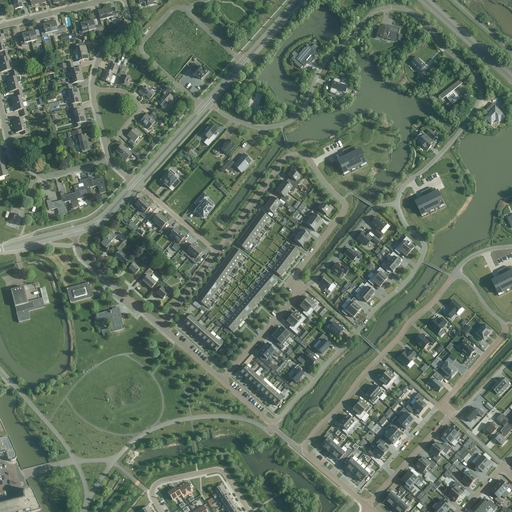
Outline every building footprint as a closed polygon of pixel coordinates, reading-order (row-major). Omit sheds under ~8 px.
[(25,0),(13,0),(15,9),(23,7),(22,1),(25,0)] [(112,14),(111,7),(104,9),(107,19),(111,18),(112,20),(117,19),(117,18),(121,17),(119,13),(116,13),(112,14)] [(102,20),(107,19),(104,9),(98,11),(101,23),(103,22),(102,20)] [(100,31),(98,26),(95,27),(93,20),(87,22),(89,32),(94,30),(94,33),(100,31)] [(49,23),(52,33),(56,32),(57,34),(62,33),(62,32),(61,28),(61,27),(57,28),(56,21),(49,23)] [(85,33),(89,32),(87,22),(80,23),(82,30),(78,31),(80,36),(85,35),(85,33)] [(47,34),(52,33),(49,23),(43,24),(44,31),(41,32),(43,37),(48,36),(47,34)] [(379,26),(376,38),(377,36),(380,37),(381,38),(381,37),(383,38),(384,36),(391,38),(390,41),(396,42),(400,29),(388,26),(387,28),(384,27),(379,26)] [(29,32),(31,42),(35,41),(36,43),(42,42),(40,36),(37,37),(35,30),(29,32)] [(27,43),(31,42),(29,32),(22,34),(24,40),(20,41),(22,47),(27,45),(27,43)] [(3,55),(9,53),(7,48),(5,49),(4,44),(0,45),(0,52),(2,52),(3,55)] [(77,55),(87,53),(86,46),(79,48),(78,45),(73,46),(74,51),(76,51),(77,55)] [(299,56),(296,60),(304,67),(312,57),(313,58),(316,54),(312,50),(312,49),(308,46),(305,49),(305,48),(298,55),(299,56)] [(0,65),(9,64),(8,59),(10,59),(9,53),(3,55),(4,58),(0,59),(0,65)] [(77,62),(89,59),(87,53),(77,55),(75,56),(77,62)] [(411,62),(410,64),(413,66),(420,72),(426,66),(416,57),(411,62)] [(9,64),(0,65),(0,70),(0,73),(13,70),(12,68),(10,68),(9,64)] [(113,74),(116,75),(119,66),(112,64),(110,71),(105,69),(102,80),(105,81),(105,82),(110,83),(113,74)] [(195,64),(191,68),(195,72),(193,74),(197,78),(197,77),(201,80),(205,76),(206,75),(208,74),(207,73),(208,72),(204,69),(202,68),(201,69),(195,64)] [(73,77),(82,75),(81,68),(74,70),(73,67),(68,68),(69,73),(71,73),(73,77)] [(127,87),(130,78),(125,76),(126,73),(127,70),(121,68),(120,71),(118,77),(122,78),(120,85),(127,87)] [(425,71),(419,78),(422,80),(423,81),(428,74),(425,71)] [(8,86),(22,82),(20,76),(19,76),(18,73),(12,74),(13,78),(6,79),(8,86)] [(72,84),(84,81),(82,75),(73,77),(74,82),(71,82),(72,84)] [(334,78),(329,93),(336,95),(337,90),(342,92),(344,86),(339,84),(340,80),(334,78)] [(19,88),(18,83),(22,82),(8,86),(10,92),(16,91),(17,94),(23,92),(21,87),(19,88)] [(454,85),(442,94),(445,97),(446,96),(447,97),(453,104),(452,105),(453,105),(460,99),(454,92),(454,93),(453,92),(457,88),(454,85)] [(147,88),(144,86),(139,92),(144,97),(145,96),(150,100),(156,94),(148,87),(147,88)] [(170,92),(165,87),(161,92),(165,96),(161,100),(158,103),(164,109),(169,103),(172,106),(175,101),(172,99),(173,98),(169,94),(170,92)] [(70,98),(80,96),(79,90),(72,91),(71,88),(65,89),(67,95),(69,94),(70,98)] [(13,105),(23,103),(22,98),(24,98),(23,92),(17,94),(18,97),(11,99),(13,105)] [(70,109),(76,107),(75,104),(82,102),(80,96),(70,98),(72,104),(69,104),(70,109)] [(22,113),(28,112),(26,107),(24,107),(23,103),(13,105),(14,112),(21,110),(22,113)] [(490,113),(485,118),(491,125),(496,120),(498,118),(501,121),(505,117),(499,111),(500,110),(493,103),(489,108),(492,111),(490,113)] [(75,118),(85,115),(83,109),(77,111),(76,107),(70,109),(72,114),(74,113),(75,118)] [(158,116),(154,113),(151,116),(152,116),(150,118),(147,115),(140,122),(149,129),(155,122),(153,120),(155,119),(158,116)] [(75,128),(81,127),(80,123),(87,122),(85,115),(75,118),(76,122),(74,123),(75,128)] [(14,127),(24,124),(23,120),(25,119),(25,117),(12,120),(14,127)] [(24,124),(14,127),(16,133),(22,132),(23,135),(29,134),(28,128),(25,129),(24,124)] [(211,125),(202,134),(208,139),(204,143),(208,146),(214,139),(212,137),(217,130),(211,125)] [(143,136),(135,129),(133,131),(133,130),(128,136),(135,142),(140,137),(141,138),(143,136)] [(82,136),(81,130),(72,132),(74,139),(78,138),(82,153),(90,151),(89,143),(92,142),(90,134),(82,136)] [(434,139),(437,136),(431,131),(428,134),(434,139)] [(433,142),(426,136),(419,143),(422,146),(421,146),(424,149),(425,148),(427,151),(430,148),(429,146),(433,142)] [(234,146),(228,140),(222,147),(219,144),(213,152),(217,156),(222,151),(226,155),(234,146)] [(120,156),(126,161),(132,154),(122,145),(116,151),(121,155),(120,156)] [(348,156),(338,161),(344,174),(366,163),(360,150),(357,151),(354,146),(345,150),(348,156)] [(0,177),(9,176),(2,148),(0,148),(0,177)] [(138,158),(141,155),(134,148),(131,151),(138,158)] [(241,173),(251,161),(244,154),(235,164),(233,162),(225,171),(228,174),(229,172),(231,173),(235,168),(241,173)] [(210,169),(204,163),(202,166),(208,172),(210,169)] [(292,183),(297,187),(301,182),(298,180),(300,177),(296,174),(298,171),(294,168),(293,171),(292,171),(288,176),(294,180),(292,183)] [(160,181),(169,189),(172,186),(175,189),(180,183),(177,180),(179,178),(170,170),(160,181)] [(90,188),(98,186),(100,194),(106,192),(103,178),(93,180),(92,177),(87,179),(88,179),(89,186),(90,188)] [(84,187),(79,188),(79,185),(74,186),(76,193),(76,196),(76,195),(77,199),(86,197),(87,201),(93,200),(90,188),(89,186),(88,179),(83,180),(84,187)] [(297,187),(292,183),(290,186),(284,182),(280,187),(289,193),(291,190),(293,192),(297,187)] [(286,196),(289,193),(280,187),(276,192),(282,196),(280,199),(285,203),(289,198),(286,196)] [(182,188),(177,195),(180,197),(179,198),(182,201),(183,200),(186,203),(188,200),(191,202),(196,197),(190,191),(188,193),(182,188)] [(426,198),(416,203),(423,216),(444,205),(438,192),(436,193),(433,188),(424,192),(426,198)] [(76,193),(66,196),(65,192),(60,194),(62,201),(63,203),(71,201),(73,209),(79,207),(77,199),(76,195),(76,196),(76,193)] [(208,198),(204,194),(195,204),(199,208),(196,211),(199,214),(200,215),(199,216),(202,218),(202,217),(203,218),(209,211),(210,212),(213,209),(212,209),(212,208),(205,202),(208,198)] [(282,208),(283,206),(272,198),(269,203),(277,209),(279,206),(282,208)] [(140,210),(146,203),(141,199),(137,204),(134,202),(130,206),(135,210),(137,207),(140,210)] [(62,201),(52,203),(52,200),(47,201),(49,211),(57,208),(60,217),(66,215),(63,203),(62,201)] [(144,219),(148,214),(146,212),(151,207),(146,203),(140,210),(142,212),(140,215),(144,219)] [(273,214),(277,209),(269,203),(265,208),(273,214)] [(303,203),(298,210),(301,213),(307,206),(303,203)] [(332,207),(328,205),(326,207),(322,204),(320,207),(317,205),(313,210),(318,214),(320,211),(326,215),(330,210),(332,207)] [(271,226),(267,223),(270,218),(260,212),(256,218),(265,225),(269,228),(271,226)] [(318,226),(322,221),(311,212),(310,215),(312,217),(310,220),(318,226)] [(152,217),(147,222),(152,226),(154,223),(157,225),(163,218),(159,214),(154,219),(152,217)] [(129,220),(123,215),(121,218),(127,223),(129,220)] [(371,224),(381,232),(386,225),(377,217),(371,224)] [(161,234),(166,229),(163,227),(168,222),(163,218),(157,225),(162,229),(159,232),(161,234)] [(262,229),(265,225),(256,218),(251,224),(261,231),(265,234),(266,232),(262,229)] [(314,231),(318,226),(310,220),(306,225),(314,231)] [(257,236),(261,231),(251,224),(246,231),(256,238),(260,241),(261,239),(257,236)] [(306,242),(310,236),(304,232),(306,229),(301,226),(298,230),(300,232),(298,235),(306,242)] [(174,240),(180,233),(176,229),(171,234),(169,232),(165,237),(167,239),(170,236),(174,240)] [(383,235),(377,229),(373,233),(380,239),(383,235)] [(253,242),(256,238),(246,231),(242,237),(251,244),(255,247),(257,245),(253,242)] [(101,244),(107,249),(111,245),(113,247),(114,246),(111,243),(116,237),(121,241),(124,237),(119,233),(116,236),(112,232),(101,244)] [(358,239),(366,246),(371,239),(363,232),(358,239)] [(179,249),(183,245),(180,243),(185,237),(180,233),(174,240),(177,242),(174,245),(179,249)] [(302,247),(306,242),(298,235),(296,238),(293,236),(289,241),(294,245),(296,242),(302,247)] [(372,240),(378,245),(381,241),(375,236),(372,240)] [(248,249),(251,244),(242,237),(237,244),(247,251),(247,250),(251,253),(252,252),(248,249)] [(400,244),(410,252),(414,248),(409,244),(411,241),(406,237),(400,244)] [(192,255),(198,248),(193,244),(188,250),(186,248),(182,252),(184,254),(187,251),(192,255)] [(401,253),(406,257),(410,252),(400,244),(395,251),(399,255),(401,253)] [(282,248),(286,251),(295,259),(300,252),(290,245),(287,249),(283,246),(282,248)] [(196,265),(200,260),(198,258),(202,253),(198,248),(192,255),(196,259),(193,262),(196,265)] [(244,263),(240,260),(243,255),(234,248),(229,255),(239,262),(243,265),(244,263)] [(357,252),(355,254),(349,249),(344,254),(353,262),(358,256),(361,259),(363,256),(357,252)] [(115,256),(124,264),(129,259),(120,251),(115,256)] [(291,265),(295,259),(286,251),(282,255),(278,252),(277,254),(281,257),(291,265)] [(390,261),(397,268),(401,263),(396,259),(398,257),(393,253),(387,260),(389,262),(390,261)] [(135,274),(140,269),(135,265),(139,261),(142,257),(138,254),(130,263),(132,265),(129,269),(135,274)] [(235,266),(239,262),(229,255),(224,261),(234,268),(238,271),(239,269),(235,266)] [(286,271),(291,265),(281,257),(278,262),(274,258),(272,260),(276,263),(286,271)] [(231,273),(234,268),(224,261),(220,268),(229,274),(233,277),(235,275),(231,273)] [(393,272),(397,268),(390,261),(389,262),(386,266),(383,264),(381,266),(386,271),(388,268),(393,272)] [(281,277),(286,271),(276,263),(273,268),(269,264),(268,266),(272,269),(272,270),(281,277)] [(336,264),(331,269),(334,272),(333,273),(336,275),(337,274),(339,276),(342,279),(345,275),(349,270),(345,267),(343,269),(336,264)] [(503,276),(493,281),(499,294),(511,287),(511,270),(510,266),(501,270),(503,276)] [(226,279),(229,274),(220,268),(215,274),(225,281),(229,284),(230,282),(226,279)] [(384,283),(388,279),(383,274),(385,272),(380,268),(374,275),(384,283)] [(147,276),(143,281),(152,289),(157,283),(156,283),(159,280),(154,275),(151,278),(149,277),(153,272),(150,269),(145,274),(147,276)] [(264,279),(273,286),(278,281),(269,273),(265,277),(261,274),(260,275),(264,279)] [(221,285),(225,281),(215,274),(211,280),(220,287),(224,290),(225,288),(221,285)] [(374,275),(368,282),(373,286),(375,283),(380,288),(384,283),(374,275)] [(324,291),(329,295),(331,292),(328,290),(333,284),(325,277),(320,283),(326,289),(324,291)] [(268,292),(273,286),(264,279),(260,283),(256,279),(255,281),(259,284),(268,292)] [(217,292),(220,287),(211,280),(206,287),(215,294),(219,296),(221,295),(217,292)] [(157,294),(163,299),(168,293),(164,289),(167,285),(163,281),(159,286),(162,288),(157,294)] [(93,298),(91,291),(89,283),(67,289),(70,304),(93,298)] [(367,283),(361,290),(371,298),(374,294),(370,290),(372,287),(367,283)] [(263,298),(268,292),(259,284),(255,288),(251,285),(250,287),(254,290),(263,298)] [(28,312),(45,308),(43,299),(28,302),(24,287),(11,290),(15,307),(17,313),(19,323),(30,320),(28,312)] [(212,298),(215,294),(206,287),(201,293),(211,300),(215,303),(216,301),(212,298)] [(258,304),(263,298),(254,290),(250,294),(247,291),(245,293),(249,296),(258,304)] [(371,298),(361,290),(355,297),(360,301),(362,299),(367,303),(371,298)] [(208,304),(211,300),(201,293),(197,299),(206,306),(210,309),(212,307),(208,304)] [(253,309),(258,304),(249,296),(245,300),(242,297),(240,298),(244,302),(253,309)] [(308,298),(304,302),(313,310),(319,304),(315,299),(313,302),(308,298)] [(354,298),(352,301),(348,305),(357,313),(361,309),(356,305),(358,302),(354,298)] [(451,308),(446,313),(451,318),(456,313),(457,314),(462,308),(454,300),(449,306),(451,308)] [(248,315),(253,309),(244,302),(240,306),(237,302),(235,304),(239,307),(248,315)] [(304,302),(300,307),(305,311),(303,313),(307,317),(313,310),(304,302)] [(348,305),(342,312),(347,316),(349,314),(353,318),(357,313),(348,305)] [(243,321),(248,315),(239,307),(236,311),(232,308),(230,310),(234,313),(243,321)] [(103,335),(124,329),(120,316),(118,316),(116,309),(96,315),(99,323),(110,320),(112,328),(102,331),(103,335)] [(238,327),(243,321),(234,313),(231,317),(227,314),(225,316),(229,319),(238,327)] [(299,317),(295,313),(291,317),(300,326),(306,319),(301,315),(299,317)] [(188,327),(194,320),(190,316),(183,323),(188,327)] [(291,317),(287,322),(291,326),(289,328),(297,335),(299,332),(296,330),(300,326),(291,317)] [(337,337),(339,335),(340,336),(343,333),(342,332),(343,331),(335,325),(338,322),(333,318),(328,324),(332,327),(329,330),(337,337)] [(436,320),(430,326),(439,334),(444,328),(443,327),(447,323),(442,318),(438,322),(436,320)] [(233,332),(238,327),(229,319),(226,323),(222,320),(220,321),(224,325),(233,332)] [(192,330),(198,323),(194,320),(188,327),(192,330)] [(196,334),(202,327),(198,323),(192,330),(196,334)] [(478,328),(474,332),(479,336),(477,339),(481,342),(483,339),(484,340),(487,337),(487,338),(490,335),(489,334),(492,331),(489,329),(490,328),(486,324),(485,325),(480,330),(478,328)] [(467,325),(462,331),(467,335),(472,329),(467,325)] [(200,337),(206,330),(202,327),(196,334),(200,337)] [(282,328),(278,332),(287,341),(291,336),(293,338),(295,336),(290,331),(288,333),(282,328)] [(204,341),(210,334),(206,330),(200,337),(204,341)] [(278,332),(274,337),(280,342),(278,344),(283,349),(285,347),(283,345),(287,341),(278,332)] [(208,345),(214,338),(210,334),(204,341),(208,345)] [(319,340),(314,347),(316,349),(322,354),(330,345),(325,341),(328,338),(323,334),(319,340)] [(415,341),(424,349),(430,343),(433,346),(436,343),(430,337),(427,340),(422,334),(415,341)] [(212,348),(218,341),(214,338),(208,345),(212,348)] [(465,343),(461,348),(470,357),(475,351),(469,345),(471,343),(466,338),(463,341),(465,343)] [(216,352),(222,345),(218,341),(212,348),(216,352)] [(263,348),(272,356),(274,354),(276,357),(279,355),(280,356),(282,353),(275,347),(273,349),(267,344),(263,348)] [(272,356),(263,348),(259,353),(265,358),(262,361),(269,367),(272,364),(271,363),(273,361),(270,358),(272,356)] [(313,354),(308,350),(306,352),(309,354),(306,357),(303,354),(297,360),(303,365),(306,362),(311,367),(316,361),(312,357),(311,356),(313,354)] [(405,353),(399,359),(407,366),(410,369),(415,364),(412,361),(413,360),(412,359),(416,355),(411,351),(407,355),(405,353)] [(449,358),(441,368),(446,372),(445,373),(448,375),(449,375),(452,377),(457,371),(451,366),(454,363),(449,358)] [(296,383),(304,375),(300,372),(302,369),(298,365),(294,369),(296,371),(291,378),(296,383)] [(249,369),(247,367),(240,374),(245,377),(251,370),(253,369),(251,367),(249,369)] [(249,381),(255,374),(251,370),(245,377),(249,381)] [(393,384),(399,377),(394,373),(392,375),(387,371),(384,375),(393,384)] [(253,385),(259,378),(255,374),(249,381),(253,385)] [(253,385),(257,388),(263,381),(265,378),(261,375),(259,378),(253,385)] [(387,390),(393,384),(384,375),(380,380),(384,384),(382,386),(387,390)] [(501,378),(491,388),(497,394),(498,394),(497,394),(503,387),(506,390),(509,386),(508,385),(503,381),(501,378)] [(436,379),(431,385),(439,392),(444,387),(436,379)] [(261,392),(267,385),(263,381),(257,388),(261,392)] [(265,395),(271,388),(267,385),(261,392),(265,395)] [(380,398),(386,392),(381,388),(379,390),(374,386),(370,390),(380,398)] [(269,399),(275,392),(271,388),(265,395),(269,399)] [(374,405),(380,398),(370,390),(366,395),(371,399),(369,401),(374,405)] [(273,402),(279,396),(275,392),(269,399),(273,402)] [(273,402),(277,406),(283,399),(285,397),(281,394),(279,396),(273,402)] [(414,399),(412,401),(423,410),(427,406),(422,402),(425,399),(418,394),(414,398),(414,399)] [(366,413),(372,407),(368,402),(366,405),(361,401),(357,405),(366,413)] [(410,403),(406,408),(412,414),(414,411),(419,415),(423,410),(412,401),(410,403)] [(360,420),(366,413),(357,405),(353,410),(358,414),(356,416),(360,420)] [(469,411),(464,417),(470,422),(478,414),(482,417),(484,415),(478,409),(475,411),(471,407),(468,411),(469,411)] [(404,408),(400,412),(402,414),(400,417),(410,425),(414,421),(407,414),(409,412),(404,408)] [(504,426),(509,421),(509,420),(502,414),(497,420),(504,426)] [(353,428),(359,422),(354,417),(352,420),(348,416),(344,420),(353,428)] [(396,417),(392,422),(396,425),(398,423),(406,430),(410,425),(400,417),(398,419),(396,417)] [(0,457),(7,456),(8,459),(9,461),(10,462),(12,462),(14,462),(15,461),(16,460),(17,458),(16,456),(16,455),(0,419),(0,457)] [(347,435),(353,428),(344,420),(340,424),(344,429),(342,431),(347,435)] [(492,435),(497,430),(495,428),(496,426),(492,422),(489,425),(491,426),(486,431),(492,435)] [(511,430),(511,424),(509,422),(501,432),(502,433),(496,440),(503,446),(507,441),(504,439),(511,430)] [(393,424),(389,428),(391,430),(389,433),(397,440),(401,435),(395,430),(397,428),(393,424)] [(451,427),(447,432),(455,439),(456,441),(460,436),(451,427)] [(447,432),(442,437),(451,444),(455,439),(447,432)] [(384,433),(380,437),(385,441),(387,439),(393,445),(397,440),(389,433),(387,435),(384,433)] [(328,438),(321,446),(326,450),(332,442),(328,438)] [(380,439),(376,444),(378,446),(376,448),(384,455),(388,450),(383,446),(386,443),(380,439)] [(470,439),(463,446),(466,449),(473,442),(470,439)] [(332,442),(326,450),(330,453),(337,446),(332,442)] [(437,442),(433,447),(441,454),(444,456),(446,454),(451,449),(444,444),(442,446),(437,442)] [(337,446),(330,453),(334,457),(341,450),(337,446)] [(433,447),(429,452),(435,456),(433,459),(437,463),(441,458),(439,456),(441,454),(433,447)] [(372,448),(368,453),(373,457),(375,455),(380,459),(384,455),(376,448),(374,450),(372,448)] [(341,450),(334,457),(339,461),(345,454),(341,450)] [(479,454),(476,458),(479,461),(487,468),(491,464),(483,456),(482,457),(479,454)] [(351,459),(345,466),(349,470),(356,463),(355,463),(358,460),(354,456),(352,459),(351,459)] [(424,457),(420,462),(427,469),(429,470),(431,467),(433,469),(437,465),(432,461),(430,463),(424,457)] [(356,463),(349,470),(353,474),(360,467),(362,463),(359,460),(356,463)] [(472,463),(470,465),(474,469),(476,467),(483,473),(487,468),(479,461),(475,465),(472,463)] [(420,462),(415,467),(425,475),(427,473),(425,471),(427,469),(420,462)] [(360,467),(353,474),(358,478),(364,471),(360,467)] [(364,471),(358,478),(362,482),(369,474),(364,471)] [(470,471),(466,476),(474,483),(478,478),(470,471)] [(410,472),(406,477),(414,484),(416,485),(420,481),(422,483),(424,480),(419,476),(417,478),(410,472)] [(466,476),(462,480),(470,487),(474,483),(466,476)] [(406,477),(402,481),(408,487),(406,489),(411,493),(415,488),(412,486),(414,484),(406,477)] [(499,484),(496,486),(507,496),(510,494),(507,491),(509,488),(511,490),(511,485),(510,484),(507,486),(501,481),(500,482),(499,483),(499,484)] [(454,489),(452,491),(460,498),(464,493),(458,488),(460,486),(456,482),(452,487),(454,489)] [(188,483),(183,486),(188,495),(193,492),(188,483)] [(214,497),(225,490),(222,485),(214,490),(217,494),(216,495),(215,494),(213,496),(214,497)] [(183,486),(178,489),(182,495),(181,495),(183,498),(188,495),(183,486)] [(507,496),(496,486),(494,489),(493,489),(492,490),(492,491),(491,492),(497,497),(495,500),(501,505),(503,502),(499,499),(502,496),(505,499),(507,496)] [(177,488),(173,490),(178,498),(181,495),(182,495),(178,489),(177,488)] [(0,511),(41,511),(33,492),(32,491),(30,490),(28,490),(27,490),(25,491),(24,493),(24,494),(24,496),(25,499),(0,505),(0,511)] [(173,490),(168,493),(173,501),(178,498),(173,490)] [(228,495),(229,495),(225,490),(214,497),(215,499),(217,497),(218,496),(220,500),(228,495)] [(448,491),(446,493),(456,502),(460,498),(452,491),(450,493),(448,491)] [(392,493),(386,500),(390,504),(397,497),(392,493)] [(231,500),(228,495),(220,500),(224,505),(231,500)] [(397,497),(390,504),(394,508),(401,501),(397,497)] [(440,498),(438,501),(440,503),(438,505),(445,511),(446,511),(450,508),(440,498)] [(227,510),(234,505),(231,500),(224,505),(227,510)] [(483,500),(478,506),(484,511),(487,511),(492,507),(495,510),(497,508),(492,503),(490,506),(483,500)] [(401,501),(394,508),(399,511),(405,504),(401,501)]
